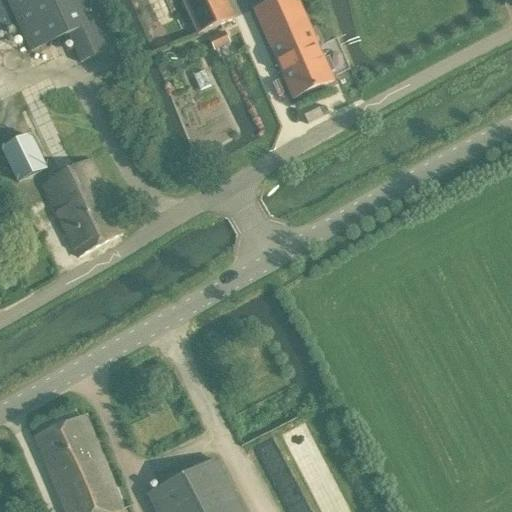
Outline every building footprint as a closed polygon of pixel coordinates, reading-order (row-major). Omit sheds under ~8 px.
[(80,63),(117,47),(95,0),(7,0),(30,52),(67,35),(80,63)] [(181,0),(198,36),(234,19),(225,0),(181,0)] [(296,0),(281,0),(254,12),(277,65),(282,76),(292,100),(333,82),(329,74),(334,72),(328,60),(323,62),(296,0)] [(215,50),(229,44),(224,33),(209,39),(215,50)] [(18,184),(47,170),(31,136),(1,150),(18,184)] [(78,259),(123,235),(89,161),(42,186),(78,259)] [(63,511),(113,511),(120,509),(97,453),(98,453),(82,418),(33,439),(63,511)] [(243,511),(216,458),(145,494),(154,511),(243,511)]
